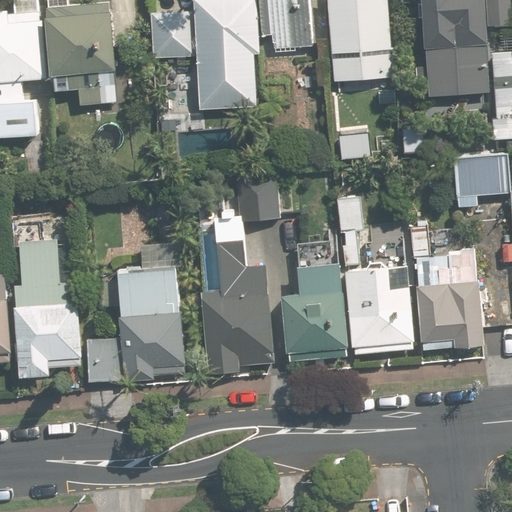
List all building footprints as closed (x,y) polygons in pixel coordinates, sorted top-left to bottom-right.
[(119,100),(111,0),(109,0),(47,4),(53,88),(79,87),(80,102),(119,100)] [(198,55),(200,107),(261,105),(256,0),(195,0),(196,9),(153,11),(155,57),(198,55)] [(260,0),(263,47),(315,45),(312,0),(260,0)] [(391,0),(329,0),(333,79),(395,76),(391,0)] [(424,0),(429,93),(491,90),(488,24),(486,0),(424,0)] [(486,0),(488,24),(510,23),(509,0),(486,0)] [(41,5),(0,8),(0,134),(40,131),(36,79),(48,78),(41,5)] [(511,50),(494,51),(498,137),(511,136),(511,50)] [(439,129),(406,130),(407,150),(439,149),(439,129)] [(511,192),(509,150),(457,152),(459,195),(511,192)] [(237,175),(241,220),(281,216),(277,172),(237,175)] [(341,232),(365,230),(362,195),(338,197),(341,232)] [(14,283),(21,375),(84,371),(78,278),(62,280),(59,235),(22,237),(25,282),(14,283)] [(184,262),(182,238),(142,242),(144,264),(120,266),(125,334),(88,338),(91,379),(187,371),(178,262),(184,262)] [(224,286),(203,288),(210,370),(277,365),(268,262),(223,266),(224,286)] [(286,293),(290,351),(349,347),(343,265),(302,267),(303,292),(286,293)] [(353,344),(415,340),(410,265),(348,269),(353,344)] [(0,360),(13,360),(7,271),(0,271),(0,360)] [(455,344),(484,342),(480,278),(419,282),(423,338),(454,336),(455,344)]
